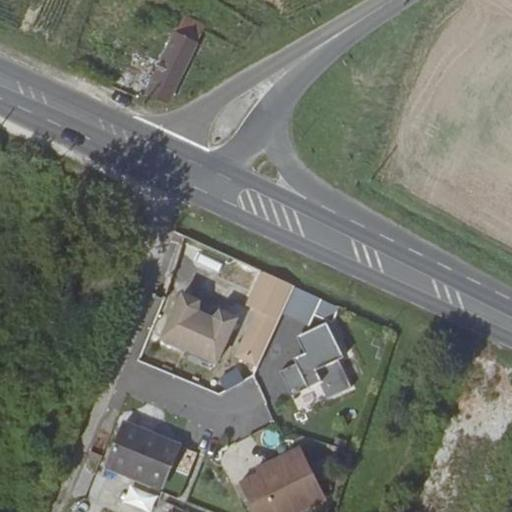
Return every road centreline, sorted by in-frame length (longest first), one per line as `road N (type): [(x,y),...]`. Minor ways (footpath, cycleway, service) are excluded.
road 1 (primary): [(511,325),(184,172)]
road 2 (secondary): [(511,313),(486,289),(333,203),(291,170),(274,134),(286,92)]
road 3 (secondary): [(326,39),(225,96),(184,138),(184,172)]
road 4 (primary): [(0,90),(184,172)]
road 5 (secondary): [(184,172),(223,160),(286,92)]
